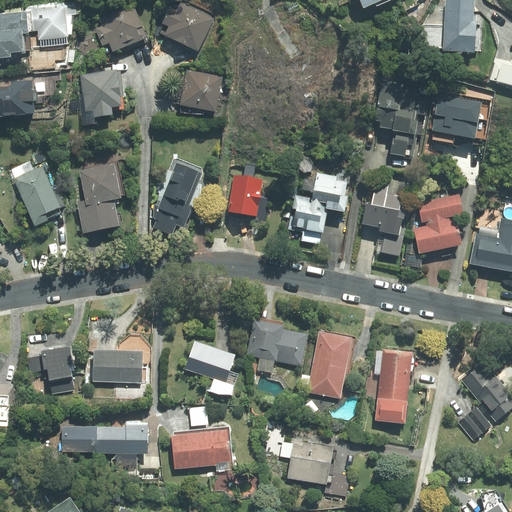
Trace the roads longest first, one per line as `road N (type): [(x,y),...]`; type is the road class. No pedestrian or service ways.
road 1 (residential): [(0,297),(226,264),(511,319)]
road 2 (unknown): [(135,273),(146,62)]
road 3 (unknown): [(455,308),(416,511)]
road 4 (unknown): [(160,269),(152,423)]
